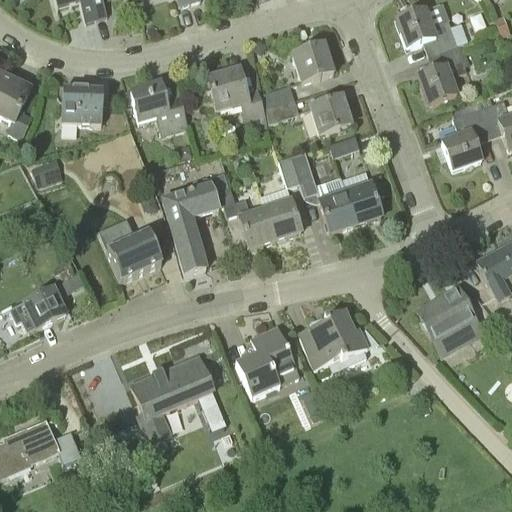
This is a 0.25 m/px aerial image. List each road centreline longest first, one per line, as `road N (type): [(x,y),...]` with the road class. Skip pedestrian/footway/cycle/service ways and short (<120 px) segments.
road 1 (residential): [(0,385),(185,313),(357,279)]
road 2 (residential): [(347,2),(102,62),(62,57),(0,23)]
road 3 (residential): [(437,246),(347,2)]
road 4 (unclassified): [(511,473),(375,326),(357,279)]
